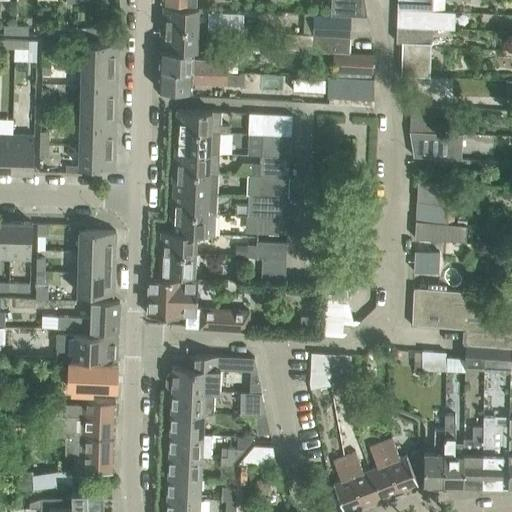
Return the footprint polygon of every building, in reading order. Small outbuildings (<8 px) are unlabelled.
[(367,15),(364,0),(330,0),(330,13),(351,14),(367,15)] [(432,0),(397,0),(397,8),(432,10),(432,0)] [(200,6),(163,5),(162,26),(199,28),(207,29),(208,7),(200,6)] [(432,10),(397,8),(396,25),(431,26),(457,28),(458,11),(432,10)] [(312,33),(350,35),(351,14),(330,13),(313,12),(312,33)] [(4,32),(16,33),(16,25),(4,24),(4,32)] [(29,25),(16,25),(16,33),(29,33),(29,25)] [(45,25),(45,34),(57,34),(57,26),(45,25)] [(431,26),(396,25),(396,41),(402,41),(430,42),(431,26)] [(57,26),(57,34),(77,35),(78,27),(70,27),(70,26),(57,26)] [(199,28),(162,26),(161,48),(193,50),(198,50),(199,28)] [(78,27),(77,35),(98,35),(98,27),(86,27),(78,27)] [(98,27),(98,35),(111,36),(112,27),(98,27)] [(252,43),(252,31),(243,30),(243,42),(252,43)] [(287,32),(286,49),(333,51),(349,52),(350,35),(312,33),(287,32)] [(435,37),(434,46),(449,47),(449,38),(435,37)] [(16,48),(16,39),(4,38),(3,48),(16,48)] [(16,48),(15,60),(36,61),(37,39),(16,39),(16,48)] [(118,42),(82,41),(82,61),(118,62),(118,42)] [(430,42),(402,41),(401,74),(405,74),(429,75),(430,42)] [(159,48),(158,68),(237,71),(238,59),(226,59),(226,60),(192,59),(193,50),(161,48),(159,48)] [(52,49),(42,49),(42,60),(52,61),(52,49)] [(332,70),(372,72),(373,53),(349,52),(333,51),(332,70)] [(51,74),(52,61),(42,60),(42,73),(51,74)] [(117,83),(118,62),(82,61),(81,82),(117,83)] [(158,68),(157,88),(159,88),(192,89),(192,81),(225,83),(225,84),(244,84),(244,72),(245,72),(237,71),(158,68)] [(333,75),(329,75),(329,102),(374,104),(374,102),(374,77),(371,77),(333,75)] [(293,77),(292,93),(305,94),(306,77),(293,77)] [(117,83),(81,82),(80,103),(117,104),(117,83)] [(51,90),(41,90),(41,102),(50,102),(51,90)] [(15,117),(24,119),(29,96),(19,94),(15,117)] [(50,115),(50,102),(41,102),(41,115),(50,115)] [(116,125),(117,104),(80,103),(80,124),(116,125)] [(410,105),(409,130),(441,131),(442,107),(410,105)] [(176,129),(211,131),(220,131),(228,132),(228,123),(220,123),(221,110),(177,108),(176,129)] [(262,112),(262,121),(261,133),(291,135),(292,114),(262,112)] [(253,120),(253,133),(261,133),(262,121),(253,120)] [(116,125),(80,124),(79,144),(115,145),(116,125)] [(176,129),(175,150),(219,152),(220,131),(211,131),(176,129)] [(40,130),(40,143),(49,143),(50,130),(40,130)] [(413,155),(418,155),(461,158),(463,133),(441,131),(409,130),(413,155)] [(0,169),(12,170),(13,133),(0,132),(0,169)] [(13,133),(12,170),(33,170),(34,134),(13,133)] [(252,147),(260,147),(261,133),(253,133),(252,147)] [(290,155),(291,135),(261,133),(260,147),(260,154),(290,155)] [(49,143),(40,143),(39,155),(49,156),(49,143)] [(115,166),(115,145),(79,144),(78,165),(86,165),(115,166)] [(219,152),(175,150),(174,171),(218,173),(219,152)] [(260,154),(260,162),(259,174),(289,176),(290,155),(260,154)] [(251,161),(251,174),(259,174),(260,162),(251,161)] [(218,173),(174,171),(173,191),(217,193),(218,173)] [(288,197),(289,176),(259,174),(259,195),(288,197)] [(452,205),(453,182),(417,180),(416,200),(452,205)] [(217,193),(173,191),(172,211),(216,213),(217,193)] [(250,195),(249,215),(258,215),(259,195),(250,195)] [(288,216),(288,197),(259,195),(258,215),(288,216)] [(451,223),(452,205),(416,200),(415,219),(446,222),(451,223)] [(171,231),(196,232),(206,232),(215,233),(216,213),(172,211),(171,231)] [(257,226),(258,215),(249,215),(248,225),(257,226)] [(288,216),(258,215),(257,226),(257,232),(287,233),(288,216)] [(415,219),(415,237),(466,240),(467,224),(457,223),(451,223),(415,219)] [(11,221),(0,220),(0,256),(10,257),(11,221)] [(31,257),(32,221),(11,221),(10,257),(31,257)] [(38,222),(37,235),(45,235),(46,222),(38,222)] [(79,229),(79,250),(115,251),(115,230),(84,229),(79,229)] [(160,251),(195,253),(196,232),(171,231),(161,230),(160,251)] [(286,257),(287,241),(257,239),(257,243),(256,256),(262,256),(286,257)] [(256,256),(257,243),(247,242),(247,255),(256,256)] [(236,243),(235,254),(246,254),(247,244),(236,243)] [(114,272),(115,251),(79,250),(78,271),(114,272)] [(160,252),(159,272),(194,274),(195,253),(160,251),(160,252)] [(286,257),(262,256),(261,280),(285,281),(286,257)] [(45,258),(37,258),(36,270),(45,270),(45,258)] [(44,282),(45,270),(36,270),(36,282),(44,282)] [(113,293),(114,293),(114,272),(78,271),(77,292),(113,293)] [(149,276),(147,314),(182,315),(182,312),(186,312),(196,312),(197,306),(198,278),(183,277),(159,276),(149,276)] [(30,292),(30,283),(9,282),(9,291),(30,292)] [(497,292),(412,285),(412,305),(496,311),(497,292)] [(36,286),(36,297),(47,297),(48,286),(44,286),(36,286)] [(323,286),(320,334),(343,335),(360,319),(352,318),(348,299),(348,287),(323,286)] [(89,330),(118,330),(120,300),(113,300),(92,299),(91,317),(58,316),(58,327),(89,328),(89,330)] [(412,305),(411,324),(464,328),(511,331),(511,311),(496,311),(412,305)] [(186,312),(185,326),(248,329),(249,309),(197,306),(196,312),(186,312)] [(511,331),(464,328),(463,343),(465,343),(483,343),(510,344),(510,346),(511,346),(511,331)] [(72,357),(117,359),(118,334),(73,333),(57,332),(56,357),(72,357)] [(465,343),(465,356),(465,368),(483,368),(483,343),(465,343)] [(483,343),(483,368),(503,369),(503,371),(510,371),(510,349),(510,346),(510,344),(483,343)] [(414,350),(413,368),(444,371),(445,354),(446,351),(422,349),(422,351),(414,350)] [(328,352),(311,351),(310,371),(309,382),(310,387),(330,384),(328,352)] [(352,383),(350,354),(328,352),(330,384),(330,386),(352,383)] [(166,375),(166,384),(168,386),(172,386),(172,387),(204,388),(204,390),(214,391),(219,391),(220,368),(250,369),(257,369),(254,356),(221,354),(195,353),(189,353),(189,366),(173,365),(172,373),(168,373),(166,375)] [(445,354),(444,371),(465,372),(465,368),(465,356),(445,354)] [(73,360),(72,390),(91,391),(91,385),(116,386),(117,362),(73,360)] [(172,387),(171,409),(203,411),(213,411),(214,391),(204,390),(204,388),(172,387)] [(239,390),(239,414),(254,414),(266,412),(261,391),(249,390),(239,390)] [(44,413),(44,415),(114,417),(115,398),(82,397),(82,404),(45,403),(44,413)] [(202,432),(203,411),(171,409),(170,431),(202,432)] [(266,412),(254,414),(258,434),(269,431),(266,412)] [(84,433),(114,435),(114,417),(44,415),(47,437),(84,433)] [(443,429),(442,483),(462,483),(463,442),(453,442),(454,415),(444,415),(443,429)] [(482,416),(482,426),(481,483),(502,484),(502,453),(503,423),(494,423),(494,416),(482,416)] [(463,438),(463,442),(462,483),(481,483),(482,426),(471,426),(471,438),(463,438)] [(423,451),(423,482),(442,483),(443,429),(433,428),(432,451),(423,451)] [(211,433),(202,432),(170,431),(169,453),(201,455),(210,455),(211,433)] [(67,435),(67,453),(76,453),(75,468),(73,468),(75,481),(82,481),(83,468),(112,469),(114,435),(84,433),(67,435)] [(237,434),(237,447),(245,447),(252,440),(252,435),(237,434)] [(380,439),(399,490),(418,483),(407,454),(397,457),(392,444),(393,444),(390,435),(380,439)] [(381,497),(399,490),(380,439),(371,443),(379,465),(370,468),(381,497)] [(236,499),(234,511),(241,511),(243,482),(247,482),(247,463),(276,465),(275,460),(273,450),(272,445),(253,445),(237,462),(236,499)] [(227,455),(237,456),(245,447),(237,447),(228,446),(227,455)] [(381,497),(370,468),(360,472),(351,450),(343,453),(363,504),(381,497)] [(200,476),(201,455),(169,453),(168,475),(200,476)] [(335,459),(325,463),(329,484),(333,482),(344,511),(363,504),(343,453),(334,457),(335,459)] [(220,464),(233,465),(233,461),(237,456),(227,455),(221,455),(220,464)] [(34,471),(17,472),(18,487),(35,487),(72,482),(70,468),(34,473),(34,471)] [(200,497),(200,476),(168,475),(167,496),(200,497)] [(222,499),(226,499),(235,499),(236,499),(231,498),(232,486),(222,485),(222,499)] [(42,506),(49,506),(103,506),(102,487),(71,488),(71,496),(41,497),(42,506)] [(198,511),(200,497),(167,496),(166,511),(198,511)] [(41,497),(29,501),(29,506),(36,506),(42,506),(41,497)] [(226,499),(225,511),(234,511),(235,499),(226,499)]
